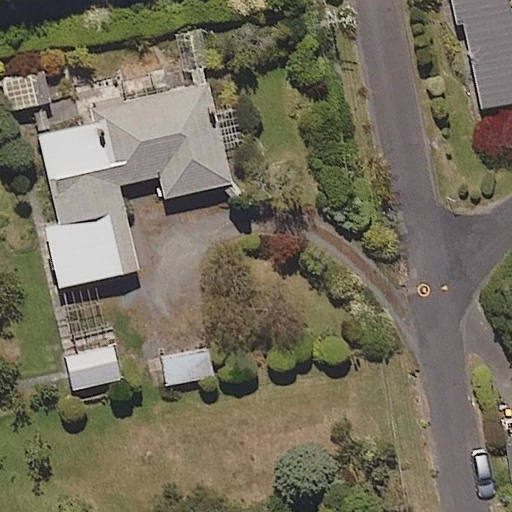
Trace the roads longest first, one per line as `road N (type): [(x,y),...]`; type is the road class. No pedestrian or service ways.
road 1 (residential): [(377,0),(432,295)]
road 2 (residential): [(432,295),(474,511)]
